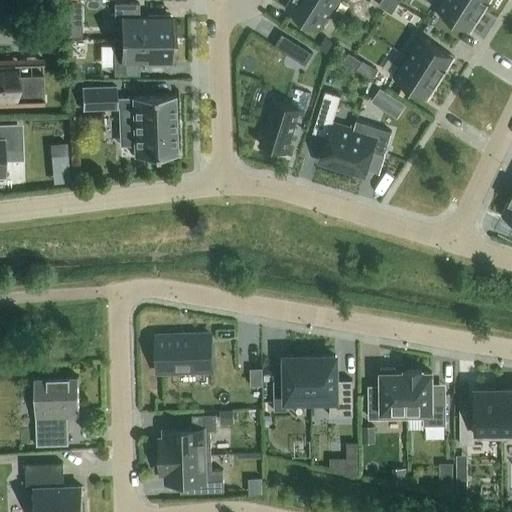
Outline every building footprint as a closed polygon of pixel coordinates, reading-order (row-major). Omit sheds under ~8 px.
[(291,0),(285,9),(320,31),(333,10),(317,0),(291,0)] [(317,0),(333,10),(339,0),(317,0)] [(381,0),(378,5),(385,9),(390,0),(381,0)] [(390,0),(385,9),(391,14),(398,4),(392,0),(390,0)] [(442,0),(436,10),(470,32),(483,11),(466,0),(442,0)] [(466,0),(483,11),(490,0),(466,0)] [(138,16),(138,3),(113,3),(113,16),(117,16),(117,39),(123,39),(171,39),(171,16),(138,16)] [(82,19),(70,19),(70,38),(82,38),(82,19)] [(312,53),(281,34),(274,44),(273,46),(305,65),(305,64),(312,53)] [(406,56),(441,78),(454,57),(420,35),(406,56)] [(171,39),(123,39),(117,39),(113,39),(113,75),(138,75),(138,63),(171,63),(171,39)] [(342,63),(348,67),(355,57),(348,52),(342,63)] [(393,77),(427,99),(441,78),(406,56),(393,77)] [(348,67),(355,71),(361,61),(355,57),(348,67)] [(13,76),(13,66),(42,65),(42,60),(0,61),(0,105),(44,104),(43,75),(13,76)] [(116,86),(81,87),(82,109),(117,108),(117,107),(132,106),(133,126),(119,127),(120,145),(133,144),(134,156),(176,155),(174,95),(132,97),(132,98),(116,99),(116,86)] [(378,88),(371,100),(396,117),(404,105),(378,88)] [(324,164),(341,170),(357,120),(356,120),(354,129),(332,122),(341,96),(326,91),(313,132),(327,137),(319,160),(325,161),(324,164)] [(287,152),(301,108),(272,99),(259,144),(287,152)] [(391,131),(357,120),(341,170),(359,175),(360,172),(365,174),(373,151),(384,154),(391,131)] [(0,178),(4,178),(3,153),(16,152),(15,124),(0,124),(0,178)] [(68,155),(67,142),(50,144),(51,156),(68,155)] [(511,195),(502,216),(511,221),(511,195)] [(157,336),(158,372),(211,370),(209,334),(157,336)] [(330,404),(330,416),(353,415),(352,380),(336,380),(336,356),(321,356),(321,353),(310,354),(310,356),(311,400),(311,404),(330,404)] [(297,356),(297,354),(286,354),(286,381),(274,381),(274,411),(286,410),(286,400),(311,400),(310,356),(297,356)] [(262,368),(249,369),(250,386),(262,385),(262,368)] [(406,417),(406,372),(396,372),(396,368),(380,368),(380,383),(381,383),(381,396),(369,396),(369,418),(406,417)] [(406,417),(424,417),(425,424),(445,424),(444,391),(432,391),(431,372),(422,372),(422,370),(406,371),(406,372),(406,417)] [(68,408),(79,408),(78,376),(34,378),(36,446),(69,445),(68,408)] [(474,439),(502,439),(501,389),(498,389),(498,387),(477,387),(477,408),(462,409),(462,444),(474,444),(474,439)] [(511,388),(501,389),(502,439),(511,439),(511,388)] [(161,456),(211,454),(210,430),(216,429),(216,414),(192,415),(192,429),(164,430),(164,438),(160,438),(161,456)] [(212,470),(211,454),(161,456),(160,456),(161,474),(165,474),(166,481),(198,481),(199,493),(224,492),(223,469),(212,470)] [(63,463),(25,464),(26,489),(34,489),(34,511),(82,511),(82,486),(64,487),(63,463)]
